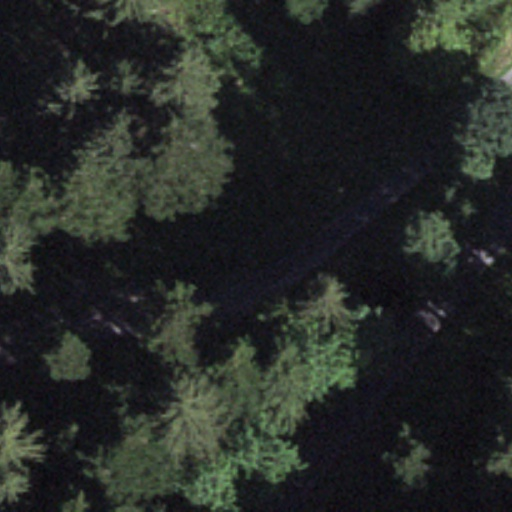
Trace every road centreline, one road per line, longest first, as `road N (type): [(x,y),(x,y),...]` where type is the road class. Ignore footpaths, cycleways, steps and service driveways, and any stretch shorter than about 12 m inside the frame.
road 1 (unclassified): [(511,80),(384,198),(268,283),(224,301),(99,321),(0,352)]
road 2 (unclassified): [(256,511),(370,363),(511,199)]
